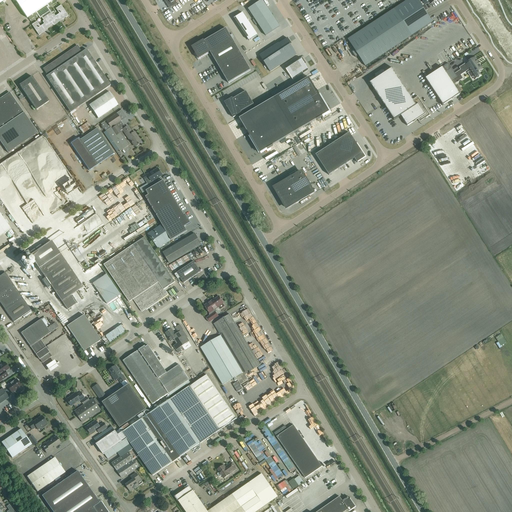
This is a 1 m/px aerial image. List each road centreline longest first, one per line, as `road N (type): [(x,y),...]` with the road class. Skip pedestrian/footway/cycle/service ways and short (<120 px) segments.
road 1 (tertiary): [(423,511),(263,242)]
road 2 (tertiary): [(263,242),(119,0)]
road 3 (unclassified): [(387,160),(500,82),(501,67),(457,0)]
road 4 (unclassified): [(44,394),(233,268)]
road 5 (unclassified): [(168,41),(281,231)]
road 6 (unclassified): [(128,511),(305,391)]
road 7 (unclassified): [(0,256),(161,147)]
road 8 (unclassified): [(282,0),(387,160)]
road 9 (unknown): [(347,98),(379,70),(407,65),(472,23)]
road 10 (unclassified): [(161,147),(86,22)]
road 11 (tertiary): [(126,511),(44,394)]
road 12 (unclassified): [(305,391),(233,268)]
road 13 (unclassified): [(233,268),(161,147)]
road 14 (unclassified): [(375,511),(305,391)]
road 15 (track): [(394,461),(511,400)]
road 16 (unclassified): [(281,231),(387,160)]
